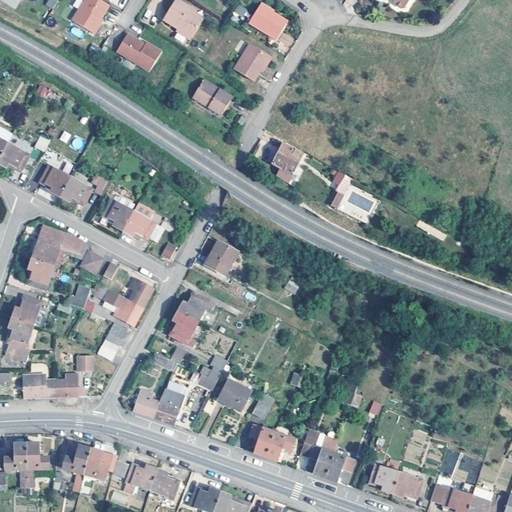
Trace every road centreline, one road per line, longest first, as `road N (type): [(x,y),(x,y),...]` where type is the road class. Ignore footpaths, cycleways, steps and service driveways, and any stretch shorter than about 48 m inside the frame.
road 1 (secondary): [(325,503),(101,424)]
road 2 (residential): [(223,188),(322,17)]
road 3 (residential): [(22,197),(174,281)]
road 4 (residential): [(174,281),(101,424)]
road 5 (unclassified): [(465,0),(429,31),(322,17)]
